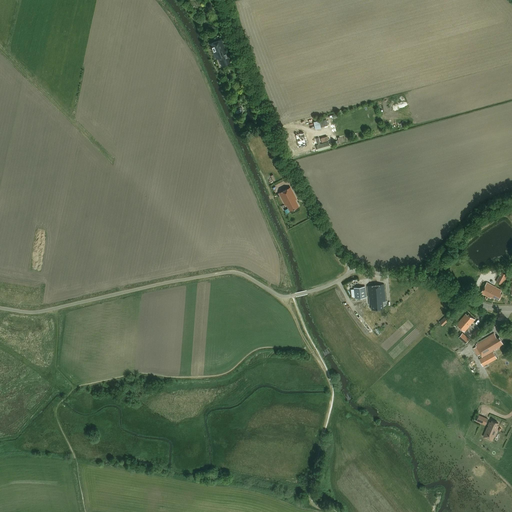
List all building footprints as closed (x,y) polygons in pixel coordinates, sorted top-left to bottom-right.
[(220,45),(222,44),(220,40),(210,44),(216,58),(218,57),(222,66),(230,63),(225,51),(223,51),(220,45)] [(241,108),(235,110),(237,116),(243,113),(241,108)] [(325,116),(312,120),(313,125),(326,122),(325,116)] [(296,145),(304,143),(299,130),(292,132),(296,145)] [(316,145),(318,152),(330,148),(328,142),(316,145)] [(296,199),(290,187),(278,193),(284,205),(286,204),(289,211),(298,206),(294,199),(295,198),(296,199)] [(508,275),(502,272),(496,282),(503,285),(508,275)] [(487,282),(481,293),(490,298),(491,297),(494,299),(495,298),(499,300),(502,294),(501,293),(502,290),(487,282)] [(381,302),(385,302),(384,285),(367,287),(369,305),(371,305),(372,310),(382,309),(381,302)] [(365,287),(354,288),(355,299),(366,298),(365,287)] [(466,315),(457,325),(464,332),(474,320),(468,315),(468,316),(466,315)] [(478,328),(473,334),(475,336),(481,330),(478,328)] [(459,338),(466,344),(469,339),(462,333),(459,338)] [(482,358),(479,360),(483,367),(496,359),(493,352),(495,351),(495,350),(499,348),(499,347),(503,345),(499,338),(496,339),(493,334),(477,343),(478,344),(475,346),(477,349),(474,351),(477,356),(480,355),(482,358)] [(498,426),(497,425),(498,423),(492,421),(491,423),(490,422),(488,426),(489,426),(488,427),(485,433),(489,435),(488,435),(489,436),(488,439),(492,441),(498,426)]
